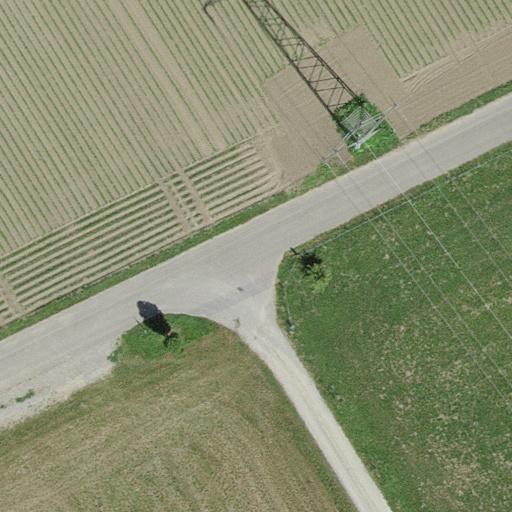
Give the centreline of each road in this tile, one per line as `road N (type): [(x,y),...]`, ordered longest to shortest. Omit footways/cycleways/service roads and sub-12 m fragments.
road 1 (track): [(511,126),(225,268)]
road 2 (track): [(225,268),(381,511)]
road 3 (track): [(225,268),(0,377)]
